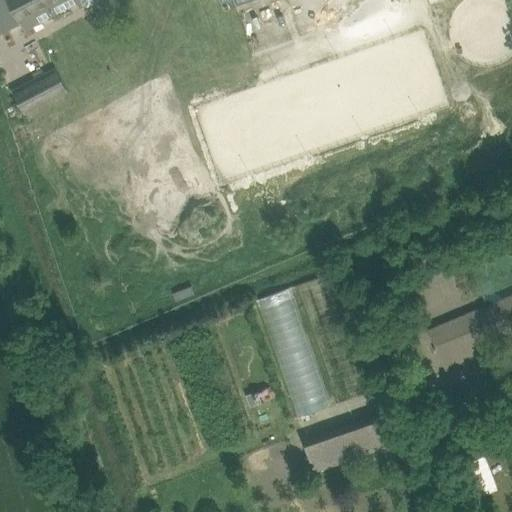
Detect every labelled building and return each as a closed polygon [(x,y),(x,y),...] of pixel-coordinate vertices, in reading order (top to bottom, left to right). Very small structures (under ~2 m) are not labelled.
[(0,0),(0,31),(1,34),(21,23),(25,30),(78,2),(80,0),(81,0),(88,12),(108,1),(107,0),(0,0)] [(220,0),(221,2),(225,0),(235,0),(237,5),(245,3),(247,10),(269,3),(268,0),(220,0)] [(55,66),(12,89),(47,156),(64,147),(42,104),(68,91),(55,66)] [(326,405),(293,286),(260,295),(292,414),(326,405)] [(511,295),(430,329),(448,371),(479,358),(474,346),(511,330),(511,295)] [(490,403),(511,393),(511,392),(504,375),(440,401),(448,419),(451,418),(455,427),(494,411),(490,403)] [(381,417),(302,436),(310,469),(389,449),(381,417)]
